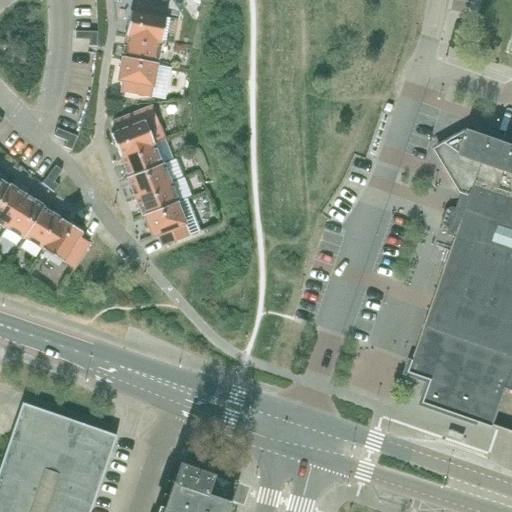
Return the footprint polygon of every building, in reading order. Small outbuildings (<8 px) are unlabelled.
[(130,11),(125,35),(161,42),(165,18),(167,8),(138,2),(136,12),(130,11)] [(89,32),(82,32),(75,32),(75,40),(88,40),(89,32)] [(88,47),(89,47),(96,47),(97,32),(89,32),(88,40),(88,47)] [(121,57),(157,64),(161,42),(125,35),(121,57)] [(152,87),(157,64),(121,57),(117,81),(122,82),(121,92),(150,98),(152,87)] [(110,134),(119,157),(153,143),(144,121),(139,111),(112,122),(116,132),(110,134)] [(511,138),(471,124),(469,129),(436,149),(462,195),(459,203),(458,208),(456,208),(454,208),(452,208),(450,208),(448,209),(447,210),(445,211),(444,213),(443,214),(443,215),(443,216),(443,218),(443,220),(443,222),(444,223),(445,225),(446,226),(447,228),(449,229),(450,229),(448,234),(456,237),(428,317),(428,318),(409,373),(431,381),(424,403),(493,427),(511,373),(511,138)] [(69,134),(67,133),(56,129),(53,136),(66,141),(69,134)] [(63,147),(66,148),(71,151),(77,137),(69,134),(66,141),(63,147)] [(126,178),(163,164),(162,163),(161,164),(153,144),(153,143),(119,157),(128,177),(126,178)] [(134,197),(170,183),(163,164),(126,178),(134,197)] [(55,166),(49,175),(47,177),(53,182),(61,171),(55,166)] [(53,193),(55,190),(58,186),(53,182),(47,177),(44,180),(42,184),(53,193)] [(0,198),(9,184),(8,184),(7,185),(0,180),(0,198)] [(141,216),(178,202),(170,183),(134,197),(141,216)] [(26,195),(9,184),(0,198),(0,225),(5,228),(26,195)] [(43,206),(26,195),(5,228),(22,239),(43,206)] [(185,199),(178,202),(141,216),(141,217),(143,216),(151,238),(157,236),(162,247),(199,232),(185,199)] [(44,206),(43,206),(22,239),(23,239),(24,238),(42,250),(62,220),(43,208),(44,206)] [(82,232),(62,220),(42,250),(63,263),(63,262),(73,269),(89,244),(79,237),(82,232)] [(89,511),(116,436),(21,403),(0,464),(0,511),(89,511)] [(216,511),(228,479),(218,475),(180,463),(174,482),(172,482),(171,483),(176,484),(166,511),(216,511)]
